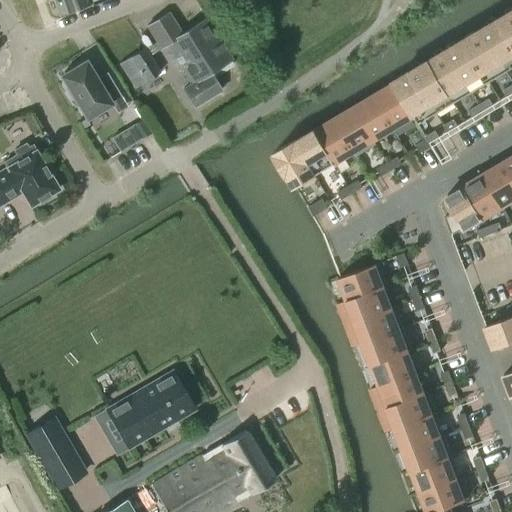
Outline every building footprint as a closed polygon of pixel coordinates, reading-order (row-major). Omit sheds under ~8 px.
[(54,0),(60,14),(97,0),(54,0)] [(511,11),(499,19),(511,40),(511,11)] [(232,59),(206,18),(182,34),(168,13),(147,27),(161,49),(166,45),(191,84),(184,88),(195,106),(221,90),(210,73),(232,59)] [(511,40),(499,19),(482,29),(507,71),(511,67),(511,40)] [(482,29),(464,40),(489,81),(507,71),(482,29)] [(464,40),(446,50),(471,92),(489,81),(464,40)] [(136,88),(160,72),(144,48),(120,64),(136,88)] [(446,50),(429,60),(454,102),(471,92),(446,50)] [(63,74),(60,75),(67,86),(65,87),(72,99),(74,98),(86,118),(111,103),(110,102),(120,96),(106,72),(96,78),(85,60),(72,68),(72,67),(63,73),(63,74)] [(429,60),(412,71),(436,113),(454,102),(429,60)] [(412,71),(393,82),(393,83),(413,116),(418,124),(436,113),(412,71)] [(373,95),(393,128),(413,116),(393,83),(373,95)] [(511,84),(503,89),(507,96),(511,93),(511,84)] [(373,95),(353,106),(376,144),(376,143),(374,139),(393,128),(373,95)] [(489,98),(478,104),(482,111),(493,105),(489,98)] [(478,104),(468,110),(472,117),(482,111),(478,104)] [(334,118),(356,155),(376,144),(353,106),(334,118)] [(314,130),(334,163),(353,152),(355,156),(356,155),(334,118),(314,130)] [(131,126),(139,140),(151,133),(142,119),(131,126)] [(454,119),(443,125),(447,131),(458,126),(454,119)] [(294,140),(314,174),(334,163),(314,130),(295,141),(294,140)] [(435,130),(425,136),(429,143),(439,137),(435,130)] [(415,146),(420,153),(430,146),(426,139),(415,146)] [(287,174),(294,186),(314,174),(294,140),(274,152),(274,153),(273,154),(286,175),(287,174)] [(4,162),(7,167),(0,171),(0,204),(16,195),(15,193),(20,190),(30,206),(38,201),(40,203),(51,196),(50,194),(58,189),(50,175),(52,174),(46,162),(43,164),(32,145),(28,148),(25,143),(14,150),(16,155),(4,162)] [(397,156),(387,162),(391,170),(402,163),(397,156)] [(511,157),(502,163),(511,179),(511,157)] [(376,169),(381,176),(391,170),(387,162),(376,169)] [(501,164),(483,175),(501,205),(501,204),(511,197),(511,179),(502,163),(500,164),(501,164)] [(483,175),(464,186),(482,216),(480,217),(483,221),(504,208),(501,204),(501,205),(483,175)] [(358,180),(348,186),(352,193),(362,187),(358,180)] [(337,192),(341,199),(352,193),(348,186),(337,192)] [(482,216),(464,186),(444,198),(453,212),(444,217),(445,218),(450,234),(451,234),(480,217),(482,216)] [(328,207),(322,198),(308,207),(314,216),(328,207)] [(498,221),(487,226),(490,233),(501,229),(498,221)] [(490,233),(487,226),(476,230),(479,237),(490,233)] [(396,255),(400,266),(408,263),(404,252),(396,255)] [(379,262),(338,277),(347,299),(387,284),(379,262)] [(387,284),(347,299),(355,321),(395,306),(395,305),(391,306),(383,287),(387,285),(387,284)] [(408,288),(412,299),(420,296),(416,285),(408,288)] [(412,299),(417,310),(425,307),(420,296),(412,299)] [(355,321),(363,343),(404,327),(395,306),(355,321)] [(511,315),(510,316),(485,325),(493,347),(511,340),(511,315)] [(363,343),(371,363),(411,348),(404,327),(363,343)] [(424,330),(429,342),(436,339),(432,327),(424,330)] [(429,342),(433,353),(441,350),(436,339),(429,342)] [(411,348),(371,363),(379,385),(415,371),(407,351),(412,349),(411,348)] [(440,373),(445,384),(452,381),(448,370),(440,373)] [(172,371),(107,408),(123,437),(114,442),(120,452),(194,409),(172,371)] [(415,371),(379,385),(387,406),(428,391),(427,390),(423,392),(415,371)] [(445,384),(449,396),(457,393),(452,381),(445,384)] [(387,406),(395,427),(436,412),(428,391),(387,406)] [(436,412),(395,427),(403,449),(444,433),(443,433),(439,434),(431,415),(436,413),(436,412)] [(456,416),(461,427),(469,424),(464,413),(456,416)] [(54,417),(26,434),(58,487),(86,471),(54,417)] [(465,438),(473,435),(469,424),(461,427),(465,438)] [(218,511),(276,479),(247,430),(247,429),(152,483),(168,511),(218,511)] [(403,449),(411,470),(452,455),(444,433),(403,449)] [(411,470),(420,491),(460,476),(452,455),(411,470)] [(485,467),(480,455),(473,458),(477,470),(485,467)] [(477,470),(481,481),(489,478),(485,467),(477,470)] [(426,511),(429,511),(448,505),(464,499),(456,479),(460,477),(460,476),(420,491),(427,511),(426,511)] [(489,501),(492,511),(493,511),(501,509),(497,498),(489,501)] [(429,511),(456,511),(454,504),(464,500),(464,499),(448,505),(429,511)] [(132,511),(127,503),(111,511),(132,511)]
